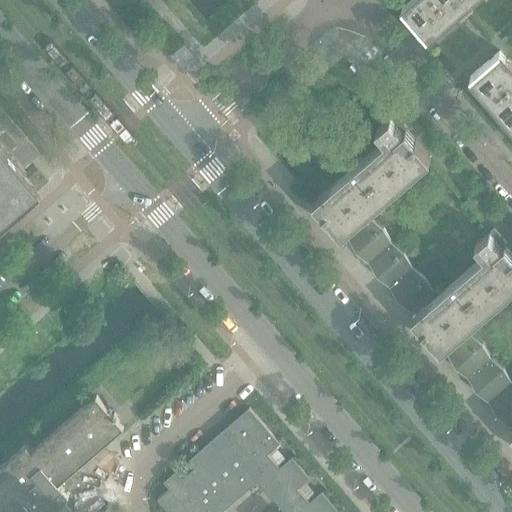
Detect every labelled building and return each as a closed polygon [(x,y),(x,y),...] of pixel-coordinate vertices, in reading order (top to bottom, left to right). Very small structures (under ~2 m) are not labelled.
[(452,16),(437,0),(410,0),(402,8),(427,38),(452,16)] [(437,0),(452,16),(470,0),(437,0)] [(511,84),(511,64),(500,50),(470,76),(492,101),(511,84)] [(511,84),(492,101),(511,124),(511,84)] [(407,128),(395,113),(391,117),(390,116),(376,128),(389,143),(406,129),(407,128)] [(363,216),(430,158),(406,129),(389,143),(340,186),(336,181),(313,201),(342,234),(345,231),(363,216)] [(31,188),(20,175),(22,173),(0,147),(0,219),(20,202),(18,200),(31,188)] [(392,241),(383,228),(371,217),(367,220),(363,216),(345,231),(349,235),(348,236),(348,237),(361,247),(369,261),(369,262),(392,242),(392,241)] [(506,243),(494,229),(490,232),(489,232),(475,244),(488,259),(505,244),(506,243)] [(464,330),(439,301),(435,297),(434,298),(431,294),(434,291),(433,290),(425,276),(413,266),(412,265),(404,252),(392,242),(369,262),(382,271),(390,285),(390,286),(403,296),(410,310),(415,314),(413,316),(441,349),(444,346),(448,351),(447,352),(460,362),(468,376),(468,377),(481,387),(488,400),(511,381),(504,367),(491,357),(491,356),(483,343),(470,333),(470,332),(466,335),(463,331),(464,330)] [(464,330),(511,288),(511,252),(505,244),(488,259),(439,301),(464,330)] [(511,381),(488,400),(489,401),(502,411),(509,425),(510,426),(511,424),(511,381)] [(58,483),(124,427),(116,417),(117,416),(114,412),(112,414),(110,411),(96,395),(32,451),(26,444),(0,466),(0,511),(11,511),(16,508),(18,511),(73,511),(63,500),(69,495),(58,483)] [(338,511),(339,511),(322,491),(310,501),(297,487),(310,477),(292,456),(280,467),(268,453),(280,442),(279,441),(249,407),(225,428),(188,460),(194,467),(183,476),(177,469),(164,480),(170,487),(158,498),(169,511),(338,511)]
